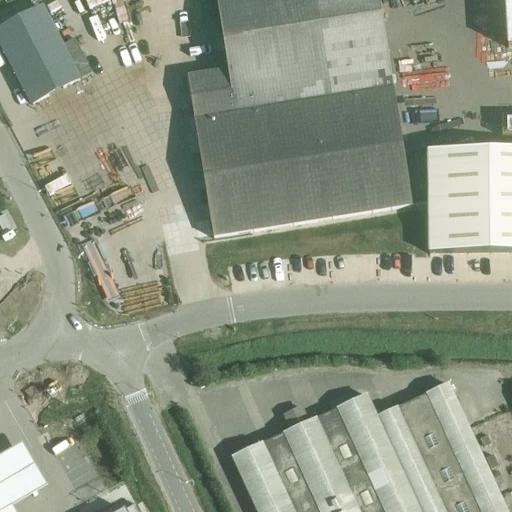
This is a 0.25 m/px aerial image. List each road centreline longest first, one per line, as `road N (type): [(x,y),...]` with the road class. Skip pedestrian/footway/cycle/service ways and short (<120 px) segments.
road 1 (unclassified): [(109,351),(197,318),(285,303),(511,299)]
road 2 (unclassified): [(109,351),(0,147)]
road 3 (unclassified): [(186,511),(109,351)]
